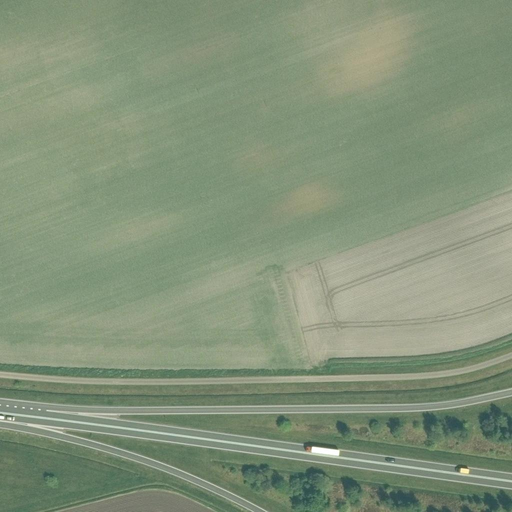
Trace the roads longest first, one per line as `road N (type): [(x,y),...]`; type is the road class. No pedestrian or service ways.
road 1 (unclassified): [(511,354),(419,376),(105,382),(0,375)]
road 2 (trunk): [(511,481),(38,416)]
road 3 (trunk): [(511,392),(405,408),(38,416)]
road 4 (trunk): [(0,414),(188,477),(259,511)]
